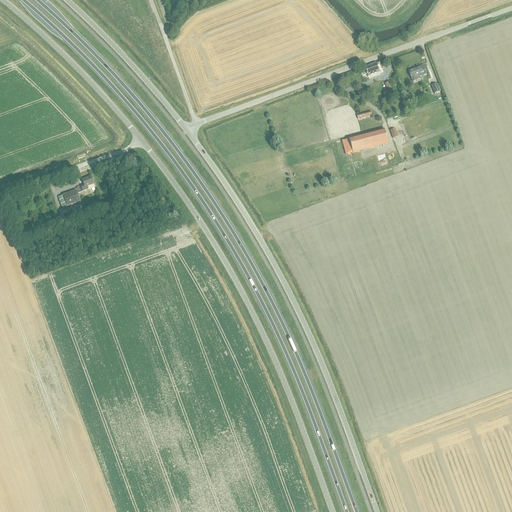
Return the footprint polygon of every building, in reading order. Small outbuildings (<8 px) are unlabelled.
[(365,68),(363,69),(362,71),(364,74),(364,75),(365,75),(367,74),(368,77),(379,73),(377,66),(381,65),(380,62),(365,68)] [(420,68),(408,72),(411,80),(412,83),(417,81),(417,80),(420,79),(420,77),(426,75),(423,66),(420,67),(420,68)] [(434,94),(440,92),(437,84),(432,86),(434,94)] [(346,155),(388,144),(384,129),(342,140),(346,155)] [(91,177),(83,180),(84,185),(81,186),(83,192),(88,190),(87,186),(93,184),(91,177)] [(62,208),(81,201),(77,190),(58,197),(62,208)]
